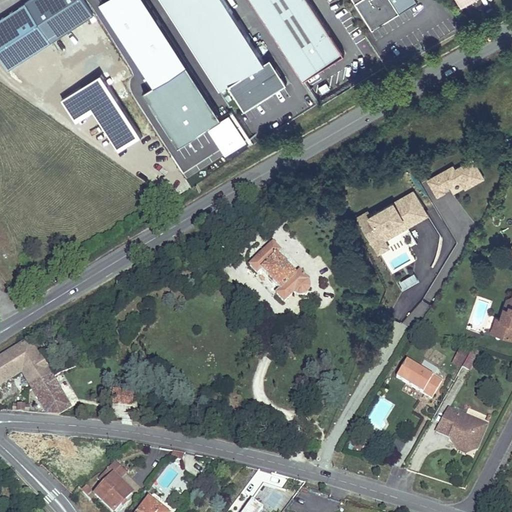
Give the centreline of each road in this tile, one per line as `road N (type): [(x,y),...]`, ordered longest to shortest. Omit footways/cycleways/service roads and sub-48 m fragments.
road 1 (primary): [(511,29),(19,321)]
road 2 (residential): [(0,422),(149,431),(445,511)]
